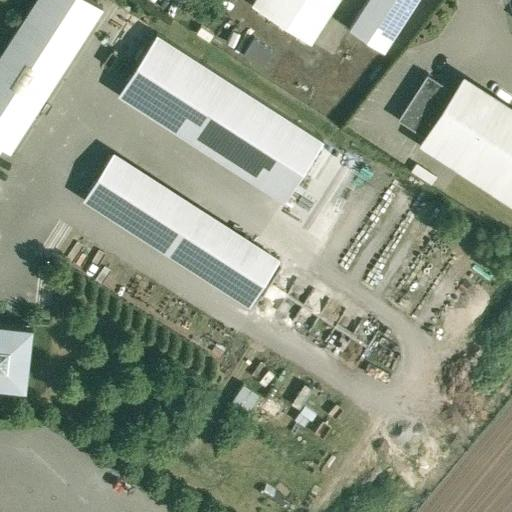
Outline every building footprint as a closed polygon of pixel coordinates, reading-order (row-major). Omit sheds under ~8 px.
[(95,0),(35,0),(0,54),(0,141),(3,143),(11,148),(103,5),(95,0)] [(267,0),(261,9),(312,41),(338,0),(267,0)] [(366,0),(350,26),(385,48),(415,0),(366,0)] [(324,138),(158,31),(125,81),(292,189),(324,138)] [(251,37),(242,53),(262,65),(271,48),(251,37)] [(453,88),(428,71),(405,107),(431,123),(453,88)] [(431,123),(424,133),(459,155),(460,155),(495,99),(496,99),(460,77),(453,88),(431,123)] [(511,109),(496,99),(495,99),(460,155),(511,188),(511,109)] [(251,246),(111,156),(89,189),(230,280),(254,296),(276,262),(252,246),(251,246)] [(33,323),(0,318),(0,381),(26,385),(33,323)] [(241,381),(228,401),(245,413),(258,393),(241,381)]
